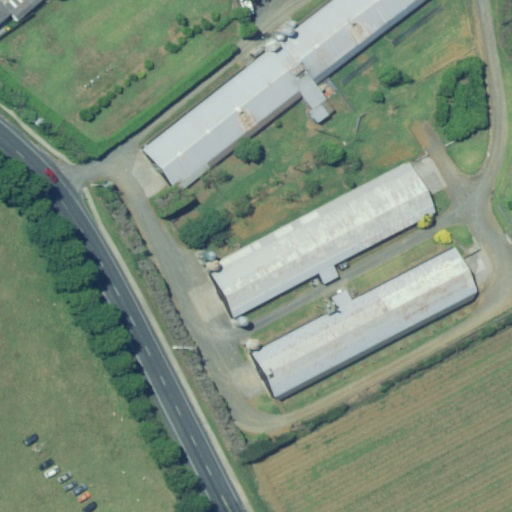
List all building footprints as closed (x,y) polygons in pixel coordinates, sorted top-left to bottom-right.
[(0,20),(9,13),(14,19),(16,21),(40,0),(9,0),(2,6),(0,4),(0,20)] [(415,0),(335,0),(301,27),(277,45),(275,42),(268,47),(270,50),(249,67),(143,149),(170,183),(174,188),(300,91),(315,109),(325,102),(328,99),(326,97),(318,87),(313,80),(415,0)] [(330,115),(328,113),(323,105),(315,110),(312,113),(319,123),(330,115)] [(428,198),(419,180),(413,169),(217,272),(212,275),(214,280),(230,309),(234,318),(310,278),(320,273),(325,283),(325,285),(340,277),(335,266),(436,212),(428,198)] [(469,278),(459,260),(453,249),(363,296),(352,301),(347,291),(333,298),(338,309),(326,315),(257,350),(255,352),(252,354),(255,360),(270,389),(275,398),(476,293),(469,278)]
